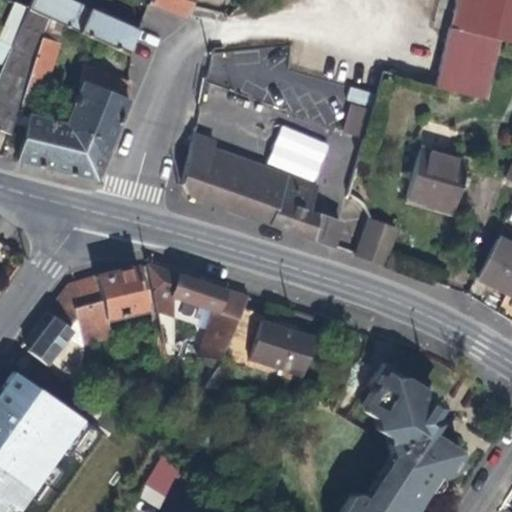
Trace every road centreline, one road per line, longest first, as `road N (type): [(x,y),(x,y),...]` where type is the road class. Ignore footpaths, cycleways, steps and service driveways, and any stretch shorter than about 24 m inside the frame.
road 1 (tertiary): [(125,219),(312,268),(429,312),(511,358)]
road 2 (residential): [(125,219),(177,56),(206,15)]
road 3 (residential): [(0,331),(86,209)]
